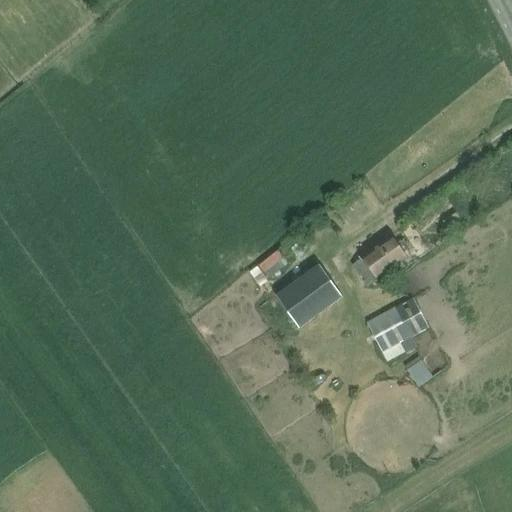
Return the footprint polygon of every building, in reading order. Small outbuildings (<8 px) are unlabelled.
[(465,225),(456,213),(446,221),(454,233),(465,225)] [(378,280),(408,258),(393,237),(363,258),(363,259),(353,266),(368,286),(378,279),(378,280)] [(260,266),(266,273),(284,258),(278,251),(260,266)] [(301,328),(344,298),(320,264),(277,295),(301,328)] [(413,299),(368,323),(384,352),(429,328),(413,299)] [(421,386),(435,376),(421,356),(407,366),(421,386)]
